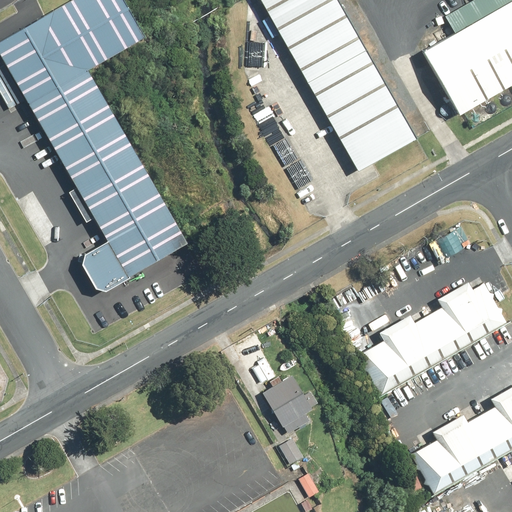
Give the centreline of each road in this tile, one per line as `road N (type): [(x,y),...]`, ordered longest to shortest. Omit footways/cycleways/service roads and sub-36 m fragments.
road 1 (tertiary): [(483,165),(68,402)]
road 2 (unknown): [(483,165),(409,82),(385,26),(396,0)]
road 3 (unclassified): [(68,402),(0,289)]
